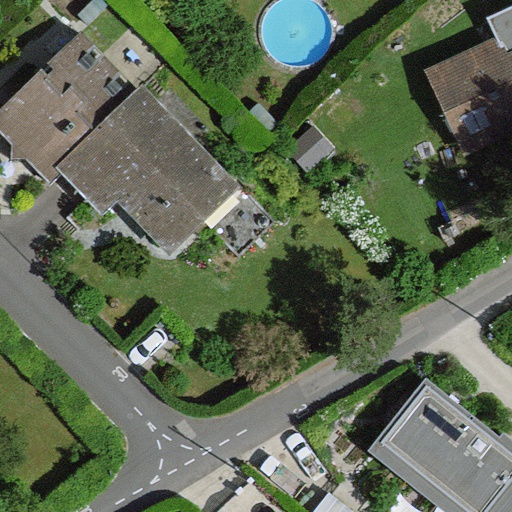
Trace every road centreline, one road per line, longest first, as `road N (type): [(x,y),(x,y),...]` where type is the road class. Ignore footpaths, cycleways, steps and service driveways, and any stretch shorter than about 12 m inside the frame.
road 1 (residential): [(181,462),(511,274)]
road 2 (residential): [(0,277),(181,462)]
